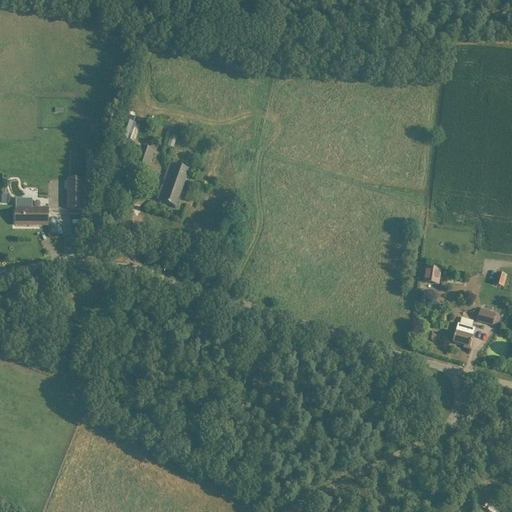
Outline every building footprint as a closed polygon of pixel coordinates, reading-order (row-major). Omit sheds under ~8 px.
[(133,123),(124,120),(122,126),(131,129),(133,123)] [(134,167),(146,171),(154,150),(142,146),(134,167)] [(162,185),(160,191),(157,200),(175,207),(188,169),(170,163),(164,181),(165,181),(163,185),(162,185)] [(67,209),(86,210),(86,180),(68,180),(67,209)] [(48,226),(48,216),(48,208),(15,207),(15,225),(48,226)] [(439,273),(427,271),(425,283),(437,285),(439,273)] [(507,276),(497,273),(493,285),(504,288),(507,276)] [(491,326),(495,315),(480,310),(477,322),(491,326)] [(458,324),(455,333),(452,343),(470,348),(471,343),(472,338),(475,329),(458,324)]
